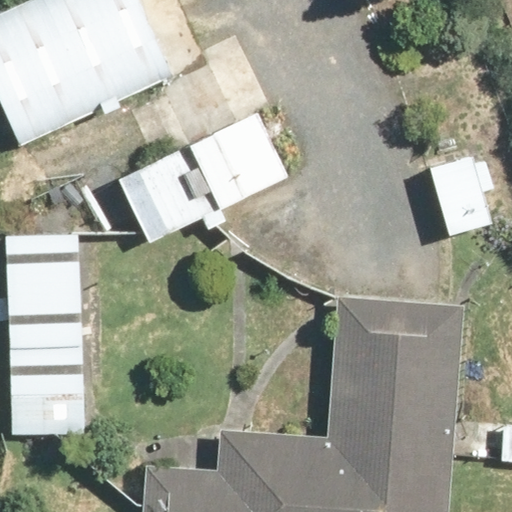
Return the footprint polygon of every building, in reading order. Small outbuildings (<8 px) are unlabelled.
[(0,152),(173,80),(139,0),(36,0),(0,15),(0,152)] [(73,190),(93,233),(127,218),(143,252),(217,218),(213,209),(286,175),(254,106),(76,189),(73,190)] [(480,146),(413,161),(429,233),(497,218),(480,146)] [(72,231),(0,231),(0,436),(74,435),(72,231)] [(444,511),(453,303),(322,297),(316,430),(212,425),(210,470),(134,467),(132,511),(444,511)] [(511,416),(499,417),(498,459),(511,458),(511,416)]
